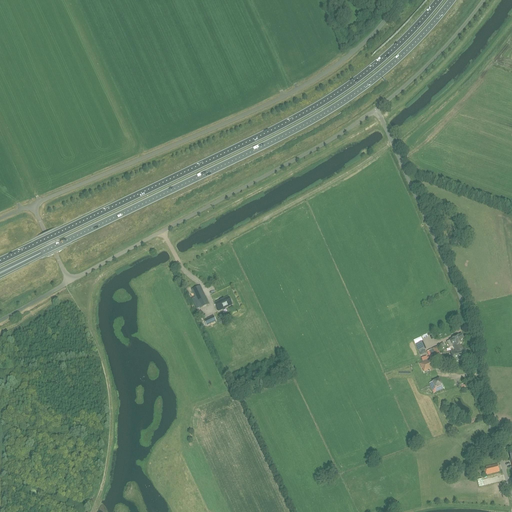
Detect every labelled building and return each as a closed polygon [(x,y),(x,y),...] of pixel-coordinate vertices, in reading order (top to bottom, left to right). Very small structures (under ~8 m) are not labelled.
[(200,286),(191,290),(200,308),(209,304),(200,286)] [(228,297),(224,299),(224,300),(221,301),(215,304),(218,311),(222,309),(221,309),(225,307),(225,308),(232,305),(228,297)] [(206,325),(210,324),(215,321),(213,317),(204,321),(206,325)] [(452,344),(455,351),(462,349),(459,344),(462,343),(461,340),(463,339),(461,335),(459,336),(458,336),(452,339),(450,341),(452,345),(452,344)] [(416,345),(419,351),(426,349),(423,342),(416,345)] [(431,350),(435,357),(440,354),(436,347),(431,350)] [(465,349),(462,349),(455,351),(450,352),(453,362),(467,359),(465,349)] [(440,354),(435,357),(431,359),(431,360),(421,365),(424,371),(434,366),(433,364),(437,363),(436,359),(441,357),(440,354)] [(431,384),(436,394),(445,390),(441,381),(437,383),(436,381),(431,384)] [(486,475),(500,472),(497,464),(486,467),(486,469),(484,469),(486,475)]
